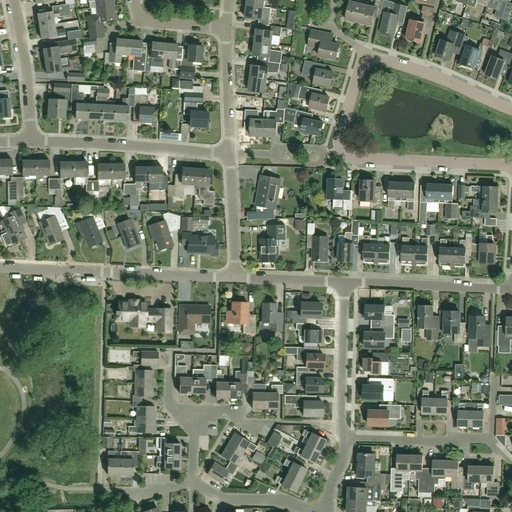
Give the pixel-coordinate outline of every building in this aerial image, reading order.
[(88,0),(90,9),(95,8),(95,9),(114,6),(112,0),(88,0)] [(359,23),(364,4),(352,2),(352,0),(344,0),(345,0),(344,5),(349,6),(348,14),(346,20),(359,23)] [(376,0),(375,7),(364,4),(359,23),(372,26),(374,17),(376,9),(382,11),(384,0),(376,0)] [(430,30),(434,16),(433,15),(436,0),(416,0),(415,3),(423,5),(422,13),(424,13),(421,23),(411,20),(407,39),(422,43),(424,35),(425,29),(430,30)] [(469,0),(468,6),(475,8),(478,0),(469,0)] [(494,0),(502,3),(497,18),(502,20),(509,2),(503,0),(494,0)] [(511,3),(509,2),(502,20),(508,22),(511,11),(511,3)] [(37,14),(38,16),(35,16),(36,25),(39,24),(39,27),(54,25),(53,18),(62,17),(71,16),(70,8),(75,7),(75,3),(64,5),(52,7),(52,12),(37,14)] [(401,23),(404,23),(404,22),(405,22),(408,7),(396,4),(397,4),(394,3),(391,14),(386,13),(381,32),(382,32),(382,34),(391,36),(391,34),(395,35),(398,22),(401,23)] [(264,7),(248,5),(246,18),(259,20),(259,23),(259,25),(269,26),(271,8),(264,7)] [(95,9),(96,16),(88,17),(91,39),(84,40),(84,46),(96,45),(95,39),(104,37),(102,22),(116,20),(114,6),(95,9)] [(54,25),(39,27),(41,40),(57,37),(65,35),(64,30),(55,31),(54,25)] [(256,42),(271,44),(273,35),(281,36),(282,28),(272,26),(272,29),(271,31),(257,29),(256,42)] [(68,40),(78,39),(77,32),(74,32),(74,30),(66,31),(68,40)] [(334,34),(319,31),(312,30),(309,46),(321,48),(319,56),(337,59),(340,45),(332,44),(334,34)] [(458,55),(464,37),(465,36),(450,31),(446,43),(441,41),(436,56),(451,61),(453,54),(456,55),(458,55)] [(121,55),(127,56),(129,41),(116,39),(116,44),(115,54),(109,54),(108,63),(114,64),(120,64),(121,55)] [(60,59),(59,53),(77,50),(75,40),(49,44),(49,48),(43,49),(43,51),(42,52),(41,53),(41,54),(41,55),(41,56),(42,57),(43,57),(43,58),(44,58),(45,62),(60,60),(60,59)] [(484,40),(482,44),(480,44),(478,50),(466,46),(460,65),(473,70),(474,69),(475,63),(479,64),(483,65),(489,46),(487,46),(488,42),(484,40)] [(142,42),(129,41),(127,56),(134,57),(133,66),(132,71),(144,72),(145,57),(140,57),(142,42)] [(282,52),(271,51),(271,44),(256,42),(254,55),(268,56),(267,59),(267,61),(278,63),(277,63),(280,64),(281,64),(282,52)] [(162,66),(163,59),(164,44),(152,43),(150,57),(145,57),(144,72),(149,72),(150,65),(162,66)] [(177,45),(164,44),(163,59),(169,60),(168,69),(180,70),(181,60),(176,60),(177,45)] [(203,47),(196,47),(196,45),(195,44),(191,44),(190,45),(190,46),(189,46),(188,49),(182,48),(181,58),(181,60),(180,70),(179,77),(193,79),(194,69),(191,68),(192,62),(201,63),(202,55),(203,55),(204,54),(205,50),(204,49),(203,48),(203,47)] [(498,80),(500,75),(504,64),(507,65),(510,67),(511,59),(511,54),(501,51),(498,59),(492,57),(486,75),(498,80)] [(70,64),(68,65),(67,58),(60,59),(60,60),(45,62),(47,75),(62,72),(71,70),(70,64)] [(277,63),(278,63),(267,61),(267,64),(266,66),(253,65),(251,78),(267,80),(268,73),(278,74),(279,71),(280,64),(277,63)] [(334,73),(325,71),(325,68),(326,65),(305,61),(302,74),(316,77),(315,83),(331,86),(334,73)] [(84,74),(67,73),(67,81),(83,82),(84,74)] [(269,87),(266,87),(267,80),(251,78),(250,90),(263,92),(262,95),(262,98),(273,99),(274,91),(269,90),(269,87)] [(192,91),(192,87),(192,82),(181,81),(180,90),(192,91)] [(65,101),(69,102),(70,85),(54,84),(53,92),(57,93),(57,100),(49,100),(48,118),(64,119),(65,101)] [(82,104),(83,96),(83,93),(78,92),(79,86),(72,85),(70,111),(75,111),(75,119),(88,120),(89,105),(82,104)] [(101,120),(103,87),(90,86),(90,91),(96,92),(96,105),(89,105),(88,120),(101,120)] [(330,98),(321,95),(322,93),(322,91),(301,86),(300,91),(299,98),(312,101),(310,107),(326,111),(330,98)] [(109,90),(103,89),(103,87),(101,120),(114,121),(115,106),(107,106),(107,98),(108,98),(109,90)] [(202,94),(184,93),(183,115),(190,115),(189,127),(208,128),(208,113),(196,112),(197,103),(202,103),(202,94)] [(134,107),(134,98),(134,95),(129,95),(128,99),(123,99),(122,107),(115,106),(114,121),(128,122),(129,107),(134,107)] [(140,96),(134,95),(134,98),(134,107),(133,110),(139,110),(138,122),(153,123),(154,109),(147,109),(148,96),(140,96)] [(8,100),(9,100),(9,99),(0,100),(0,118),(3,118),(3,120),(12,119),(11,110),(9,110),(9,106),(8,106),(8,100)] [(264,112),(264,120),(264,137),(276,137),(277,123),(284,124),(285,110),(277,109),(277,112),(264,112)] [(301,131),(320,136),(324,123),(308,119),(309,117),(309,113),(297,110),(294,125),(302,127),(301,131)] [(250,136),(264,137),(264,120),(257,119),(258,112),(246,112),(246,117),(245,130),(250,130),(250,136)] [(0,160),(0,175),(12,175),(12,161),(0,160)] [(36,176),(36,161),(22,161),(22,176),(36,176)] [(36,161),(36,176),(49,176),(49,161),(36,161)] [(60,178),(74,178),(74,163),(60,163),(60,178)] [(74,163),(74,178),(87,178),(87,163),(74,163)] [(111,180),(111,165),(97,165),(97,180),(111,180)] [(111,165),(111,180),(125,180),(125,165),(111,165)] [(132,183),(130,183),(130,194),(130,211),(137,211),(137,206),(139,207),(139,194),(136,194),(136,192),(136,189),(142,189),(142,183),(149,183),(149,168),(135,168),(135,183),(132,183)] [(149,168),(149,183),(162,183),(162,168),(149,168)] [(167,185),(167,195),(167,197),(183,198),(183,188),(194,189),(195,186),(196,170),(182,169),(181,187),(177,187),(168,186),(167,185)] [(214,192),(207,191),(208,187),(209,171),(196,170),(195,186),(194,189),(198,189),(198,195),(200,200),(203,200),(202,205),(213,206),(214,202),(214,192)] [(258,206),(258,212),(258,217),(259,220),(274,219),(274,209),(276,210),(281,180),(262,177),(256,206),(258,206)] [(17,201),(17,179),(14,178),(11,179),(11,182),(8,182),(8,201),(8,203),(15,203),(16,201),(17,201)] [(352,210),(351,210),(352,192),(347,192),(343,191),(343,180),(329,179),(328,198),(334,199),(333,209),(349,210),(349,219),(351,219),(352,210)] [(375,196),(375,187),(375,182),(361,181),(360,200),(371,201),(370,208),(382,209),(382,197),(379,196),(375,196)] [(402,202),(403,183),(390,182),(388,209),(394,210),(394,201),(402,202)] [(403,183),(402,202),(408,202),(408,210),(414,210),(416,184),(403,183)] [(427,224),(426,220),(427,211),(433,211),(433,203),(440,204),(441,185),(428,184),(426,203),(423,203),(421,202),(419,220),(419,225),(427,225),(427,224)] [(455,204),(452,204),(453,186),(441,185),(440,204),(447,204),(446,212),(445,219),(458,220),(458,204),(455,204)] [(465,199),(465,192),(469,192),(469,187),(466,187),(466,185),(463,185),(459,185),(458,198),(465,199)] [(478,199),(498,200),(498,187),(471,186),(471,192),(479,192),(478,199)] [(497,213),(498,200),(478,199),(478,206),(470,206),(470,212),(462,211),(462,218),(478,218),(486,218),(491,219),(491,216),(491,213),(497,213)] [(24,230),(22,225),(23,224),(27,223),(20,208),(3,207),(3,206),(0,207),(0,215),(3,221),(2,221),(8,233),(2,236),(6,246),(12,243),(13,244),(26,238),(22,230),(24,230)] [(50,246),(63,240),(58,228),(59,227),(57,223),(61,222),(65,220),(60,208),(47,208),(48,209),(42,212),(45,220),(40,223),(50,246)] [(81,237),(84,236),(89,247),(102,242),(94,221),(97,220),(101,218),(98,210),(77,209),(82,222),(79,223),(75,224),(81,237)] [(140,221),(140,211),(137,211),(130,211),(125,211),(129,220),(118,224),(127,249),(140,244),(133,224),(136,222),(140,221)] [(173,246),(168,233),(176,231),(179,229),(180,217),(168,213),(162,215),(164,221),(147,226),(152,242),(156,241),(159,251),(173,246)] [(291,226),(301,226),(302,215),(291,215),(291,226)] [(181,217),(181,231),(193,232),(193,218),(181,217)] [(199,217),(199,225),(209,225),(209,217),(199,217)] [(497,219),(491,219),(486,218),(485,226),(496,226),(497,223),(497,219)] [(352,244),(353,235),(356,235),(358,236),(359,221),(352,220),(352,233),(346,233),(345,244),(338,244),(337,261),(353,262),(354,244),(352,244)] [(426,236),(435,236),(435,226),(427,225),(426,236)] [(278,262),(278,247),(280,247),(280,240),(286,240),(286,226),(268,226),(268,230),(268,239),(261,239),(261,255),(263,255),(263,262),(278,262)] [(213,244),(213,238),(192,237),(192,233),(181,232),(181,246),(185,246),(188,246),(188,253),(212,255),(211,256),(217,257),(217,245),(213,244)] [(313,261),(327,261),(328,237),(314,237),(314,234),(308,234),(307,248),(311,248),(313,249),(313,261)] [(376,264),(377,245),(371,245),(371,236),(359,236),(358,239),(361,239),(364,239),(363,263),(376,264)] [(494,263),(496,245),(492,245),(492,236),(487,236),(486,244),(480,244),(479,262),(494,263)] [(377,245),(376,264),(389,264),(391,237),(384,237),(384,245),(377,245)] [(414,265),(415,246),(408,246),(409,238),(402,238),(401,265),(414,265)] [(415,246),(414,265),(427,266),(428,239),(422,238),(422,247),(415,246)] [(453,248),(452,267),(465,268),(466,251),(471,251),(472,239),(466,238),(466,241),(460,240),(460,249),(453,248)] [(452,267),(453,248),(446,248),(446,240),(440,239),(439,266),(452,267)] [(157,310),(146,310),(146,303),(139,303),(139,301),(129,300),(129,303),(119,303),(119,315),(115,315),(115,321),(130,321),(130,327),(144,327),(144,321),(157,321),(156,332),(170,332),(171,310),(167,310),(157,310)] [(268,302),(266,304),(263,304),(262,322),(259,322),(259,329),(268,329),(268,332),(282,333),(282,313),(279,313),(276,313),(276,304),(274,302),(268,302)] [(255,324),(247,324),(247,316),(247,303),(232,303),(232,312),(227,312),(227,324),(243,325),(243,335),(254,335),(255,324)] [(296,324),(309,325),(305,325),(305,321),(305,318),(320,319),(321,304),(301,304),(301,312),(292,312),(292,311),(287,311),(287,319),(291,319),(291,324),(296,324)] [(193,324),(210,324),(210,307),(184,306),(179,306),(178,334),(193,335),(193,324)] [(380,328),(395,328),(395,316),(385,316),(385,307),(366,306),(366,320),(381,321),(381,324),(380,328)] [(439,327),(432,327),(433,318),(433,308),(419,307),(419,329),(427,329),(427,341),(438,341),(439,327)] [(459,329),(460,313),(445,312),(444,334),(455,335),(455,344),(465,344),(465,329),(462,329),(459,329)] [(471,317),(470,339),(470,347),(477,347),(490,347),(491,326),(488,326),(484,326),(485,318),(471,317)] [(511,318),(507,318),(506,332),(502,332),(498,332),(498,347),(510,347),(511,341),(511,318)] [(309,328),(309,325),(296,324),(296,330),(298,331),(298,337),(304,337),(303,344),(322,344),(322,331),(309,331),(309,328)] [(408,337),(408,324),(398,324),(398,337),(408,337)] [(394,340),(395,328),(380,328),(371,327),(371,330),(371,334),(365,334),(365,349),(385,349),(385,339),(394,340)] [(247,350),(248,340),(237,340),(237,350),(247,350)] [(283,348),(283,354),(297,355),(297,356),(297,361),(306,362),(306,369),(309,369),(323,369),(323,356),(317,355),(308,355),(309,349),(304,349),(297,348),(283,348)] [(140,366),(142,366),(158,367),(158,353),(132,352),(132,359),(141,359),(140,366)] [(389,354),(381,354),(373,353),(373,356),(373,359),(365,359),(364,372),(373,372),(372,376),(381,376),(381,363),(389,363),(389,354)] [(211,371),(211,366),(210,366),(211,365),(203,365),(203,370),(193,370),(192,379),(193,379),(192,394),(205,395),(206,371),(208,371),(211,372),(211,371)] [(142,366),(140,366),(133,366),(133,372),(136,372),(135,384),(152,384),(153,371),(142,371),(142,369),(142,366)] [(192,379),(188,379),(188,374),(186,374),(186,366),(175,366),(174,378),(177,378),(180,378),(179,394),(192,394),(193,379),(192,379)] [(463,371),(455,371),(455,381),(463,381),(463,371)] [(247,384),(247,372),(235,372),(235,376),(235,384),(228,383),(228,399),(241,399),(241,384),(244,384),(247,384)] [(251,409),(264,409),(265,394),(258,394),(258,386),(254,386),(254,378),(252,378),(252,372),(247,372),(247,384),(247,388),(250,388),(252,388),(251,409)] [(322,393),(323,380),(315,380),(315,376),(315,373),(296,372),(296,385),(305,386),(305,392),(322,393)] [(215,399),(228,399),(228,383),(222,383),(222,375),(216,375),(215,399)] [(283,380),(283,389),(291,389),(291,380),(283,380)] [(363,400),(383,401),(384,392),(394,392),(394,380),(379,380),(379,386),(370,386),(364,386),(363,400)] [(152,398),(152,384),(135,384),(135,396),(132,396),(132,402),(141,402),(141,400),(141,397),(152,398)] [(265,390),(265,394),(264,409),(277,410),(278,394),(282,394),(282,386),(271,385),(271,390),(265,390)] [(435,415),(435,399),(429,399),(429,391),(423,391),(422,415),(435,415)] [(435,399),(435,415),(448,416),(448,392),(442,392),(441,400),(435,399)] [(294,408),(303,408),(303,417),(322,417),(322,403),(315,402),(315,400),(315,397),(294,396),(284,396),(284,404),(294,404),(294,408)] [(511,396),(501,396),(500,405),(511,405),(511,396)] [(141,405),(141,402),(132,402),(132,408),(137,408),(137,420),(154,420),(154,407),(141,407),(141,405)] [(471,428),(471,412),(465,412),(465,404),(458,404),(458,427),(471,428)] [(471,412),(471,428),(484,428),(484,404),(478,404),(477,412),(471,412)] [(369,426),(389,427),(389,420),(401,420),(401,406),(380,406),(380,409),(380,412),(369,411),(369,426)] [(497,419),(496,435),(505,436),(505,420),(497,419)] [(154,423),(154,420),(137,420),(136,427),(128,427),(128,433),(153,434),(154,423)] [(305,445),(320,452),(325,441),(304,430),(301,436),(308,440),(305,445)] [(227,445),(242,454),(246,448),(253,453),(256,447),(234,434),(227,445)] [(102,448),(111,449),(112,437),(102,437),(102,448)] [(143,438),(135,438),(135,451),(144,451),(143,438)] [(164,456),(164,457),(180,457),(180,444),(165,444),(165,441),(165,439),(156,438),(156,448),(159,452),(159,456),(164,456)] [(236,465),(242,454),(227,445),(220,457),(229,462),(227,466),(235,471),(238,466),(236,465)] [(264,453),(271,456),(274,447),(267,445),(264,453)] [(314,464),(320,452),(305,445),(303,451),(296,447),(293,453),(314,464)] [(120,476),(120,460),(114,460),(114,452),(108,452),(107,476),(120,476)] [(138,453),(133,453),(127,453),(127,460),(120,460),(120,476),(133,476),(133,468),(135,468),(138,468),(138,453)] [(385,484),(385,477),(385,475),(380,475),(373,474),(374,462),(374,455),(359,454),(358,477),(367,478),(370,478),(370,483),(378,484),(381,484),(385,484)] [(394,471),(391,471),(391,492),(403,492),(403,488),(403,480),(409,480),(409,472),(410,456),(397,456),(397,471),(394,471)] [(425,469),(422,469),(423,457),(410,456),(409,472),(416,472),(415,480),(419,480),(418,497),(426,498),(427,469),(425,469)] [(156,462),(156,463),(156,469),(163,469),(163,470),(180,470),(180,457),(164,457),(164,463),(156,462)] [(287,475),(301,482),(307,470),(285,459),(282,466),(289,469),(287,475)] [(430,469),(427,469),(426,498),(435,498),(435,485),(439,485),(439,480),(445,480),(445,477),(446,462),(433,461),(432,469),(430,469)] [(452,478),(451,489),(463,489),(463,477),(461,477),(458,476),(459,462),(446,462),(445,477),(452,478)] [(235,471),(227,466),(225,470),(213,463),(206,475),(221,484),(227,473),(232,476),(235,471)] [(463,490),(468,490),(468,491),(474,491),(474,484),(477,484),(477,483),(481,483),(481,467),(468,467),(468,477),(466,477),(463,477),(463,489),(463,490)] [(481,467),(481,483),(487,483),(487,491),(490,491),(490,498),(499,498),(499,486),(496,486),(494,486),(494,468),(481,467)] [(295,493),(301,482),(287,475),(284,480),(277,477),(274,483),(295,493)] [(370,483),(367,483),(363,483),(362,486),(362,488),(348,488),(347,500),(373,501),(373,489),(377,490),(378,484),(370,483)] [(471,503),(478,501),(476,494),(469,496),(471,503)] [(376,501),(373,501),(347,500),(346,511),(376,511),(377,507),(376,507),(376,501)]
